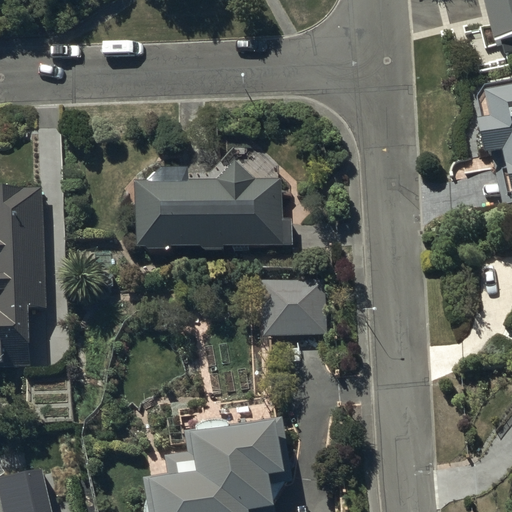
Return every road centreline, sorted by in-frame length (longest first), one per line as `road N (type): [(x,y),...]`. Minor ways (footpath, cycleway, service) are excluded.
road 1 (residential): [(379,62),(413,511)]
road 2 (residential): [(379,62),(0,79)]
